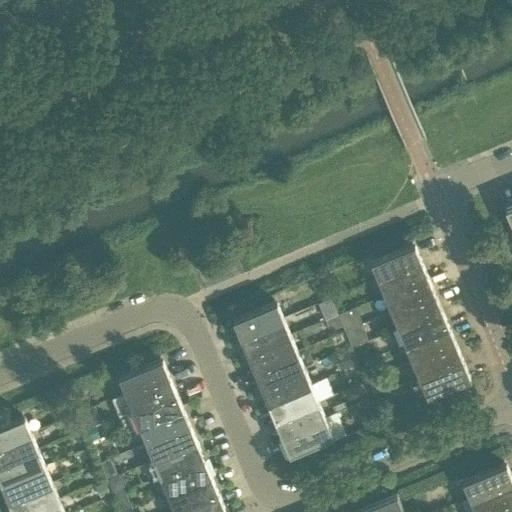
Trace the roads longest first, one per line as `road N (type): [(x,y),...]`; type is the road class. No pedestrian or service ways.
road 1 (residential): [(511,412),(311,497),(268,493),(176,308)]
road 2 (primary): [(0,115),(273,0)]
road 3 (residential): [(511,372),(435,192),(511,161)]
road 4 (residential): [(0,372),(153,307),(176,308)]
